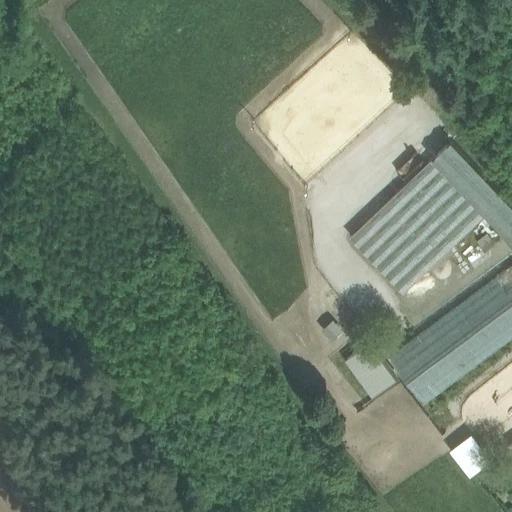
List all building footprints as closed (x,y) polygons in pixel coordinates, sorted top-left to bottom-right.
[(511,201),(452,139),(433,157),(441,165),(486,213),(511,239),(511,201)] [(433,157),(351,235),(405,291),(486,213),(433,157)] [(495,242),(488,233),(478,240),(486,250),(495,242)] [(511,263),(390,355),(426,403),(511,338),(511,263)] [(396,374),(369,338),(344,356),(371,392),(396,374)]
